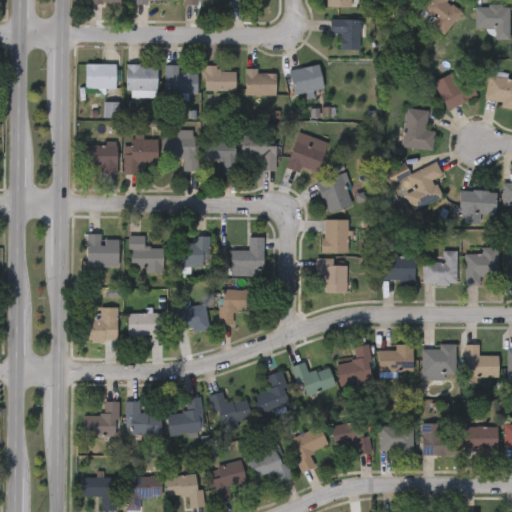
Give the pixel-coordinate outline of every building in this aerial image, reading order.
[(325,0),(326,9),(351,9),(350,0),(325,0)] [(417,16),(427,0),(447,0),(446,2),(459,10),(445,33),(417,16)] [(492,38),(492,30),(473,29),(473,4),(508,5),(507,39),(492,38)] [(339,49),(339,33),(328,33),(328,19),(359,19),(359,49),(339,49)] [(114,63),(114,88),(83,88),(83,63),(114,63)] [(156,65),(156,92),(125,92),(125,65),(156,65)] [(164,94),(164,65),(176,65),(176,73),(196,73),(196,94),(164,94)] [(321,89),(293,92),(290,68),(318,65),(321,89)] [(204,90),(204,69),(235,69),(235,90),(204,90)] [(244,94),(244,71),(274,71),(274,94),(244,94)] [(433,81),(450,73),(455,83),(467,77),(475,95),(445,109),(433,81)] [(511,78),(511,108),(500,106),(500,101),(483,98),(487,75),(511,78)] [(426,110),(424,129),(433,130),(431,149),(400,146),(405,108),(426,110)] [(194,170),(181,170),(181,157),(167,157),(167,132),(194,132),(194,170)] [(286,165),(296,132),(327,141),(317,174),(286,165)] [(234,139),(234,174),(221,174),(221,161),(202,161),(202,139),(234,139)] [(274,170),(259,170),(259,156),(241,156),(241,139),(274,139),(274,170)] [(136,174),(122,174),(122,140),(156,140),(155,164),(136,163),(136,174)] [(99,174),(99,167),(83,167),(83,143),(115,143),(115,174),(99,174)] [(408,173),(435,162),(441,175),(431,179),(439,197),(411,209),(405,194),(413,190),(407,176),(388,183),(383,172),(404,164),(408,173)] [(325,212),(316,181),(343,173),(352,205),(325,212)] [(511,205),(500,205),(500,182),(511,182),(511,205)] [(494,191),(494,216),(458,215),(458,190),(494,191)] [(345,252),(321,252),(321,219),(345,219),(345,252)] [(85,266),(85,233),(99,233),(99,238),(117,238),(117,266),(85,266)] [(189,242),(189,235),(208,235),(208,266),(176,266),(176,242),(189,242)] [(142,236),(142,248),(164,248),(164,268),(128,268),(128,236),(142,236)] [(262,236),(262,270),(229,269),(229,249),(247,250),(248,236),(262,236)] [(464,253),(479,254),(479,248),(497,248),(496,276),(479,276),(479,285),(463,285),(464,253)] [(455,284),(421,284),(421,262),(441,262),(441,250),(455,251),(455,284)] [(412,282),(379,282),(379,256),(412,256),(412,282)] [(314,275),(314,258),(332,258),(332,264),(345,264),(345,292),(321,292),(321,275),(314,275)] [(217,289),(253,289),(253,310),(232,310),(232,323),(217,323),(217,289)] [(204,303),(207,326),(173,330),(170,307),(204,303)] [(115,307),(115,341),(87,341),(87,317),(98,317),(98,307),(115,307)] [(161,335),(126,335),(126,312),(161,312),(161,335)] [(335,364),(354,361),(351,346),(367,343),(373,378),(339,384),(335,364)] [(411,370),(376,370),(376,349),(393,349),(393,343),(411,343),(411,370)] [(496,376),(463,376),(463,344),(477,344),(477,355),(496,355),(496,376)] [(421,346),(453,346),(453,376),(421,376),(421,346)] [(291,364),(303,361),(306,372),(327,366),(333,385),(301,395),(291,364)] [(252,395),(269,390),(264,374),(279,369),(289,404),(257,413),(252,395)] [(216,427),(208,394),(221,391),(223,402),(245,397),(250,420),(216,427)] [(203,431),(167,435),(164,413),(185,411),(184,397),(198,396),(203,431)] [(116,435),(81,435),(82,414),(102,414),(102,400),(116,400),(116,435)] [(123,418),(123,401),(138,401),(138,414),(159,414),(159,434),(129,434),(129,418),(123,418)] [(370,451),(355,454),(352,440),(333,444),(329,426),(363,419),(370,451)] [(453,434),(453,454),(420,454),(420,423),(440,423),(440,434),(453,434)] [(511,423),(511,446),(502,446),(502,423),(511,423)] [(299,472),(285,439),(318,425),(326,444),(308,452),(314,466),(299,472)] [(411,451),(378,451),(378,425),(411,425),(411,451)] [(495,452),(463,452),(463,425),(495,425),(495,452)] [(289,477),(277,482),(273,471),(252,478),(245,456),(279,445),(289,477)] [(207,467),(239,461),(244,481),(225,485),(228,498),(214,501),(207,467)] [(159,475),(160,497),(138,498),(139,510),(126,510),(125,476),(159,475)] [(165,475),(195,475),(195,495),(165,495),(165,475)] [(79,495),(79,477),(113,477),(113,509),(100,509),(100,495),(79,495)]
